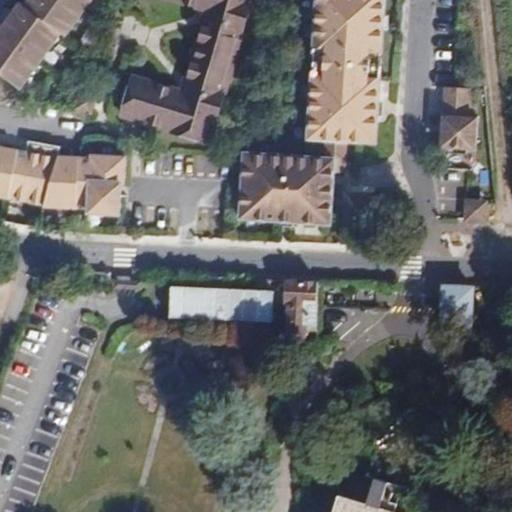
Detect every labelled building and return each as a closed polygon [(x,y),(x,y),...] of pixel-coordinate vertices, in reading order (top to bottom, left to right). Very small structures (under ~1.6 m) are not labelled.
[(91,0),(26,0),(21,7),(17,4),(0,25),(0,78),(15,89),(58,35),(62,37),(91,0)] [(251,0),(170,0),(209,11),(184,92),(134,78),(123,117),(210,143),(251,0)] [(377,144),(387,0),(320,0),(310,139),(327,140),(377,144)] [(447,88),(443,149),(477,151),(480,119),(472,118),(474,90),(447,88)] [(80,95),(76,110),(91,115),(96,99),(80,95)] [(335,173),(345,174),(347,142),(327,140),(326,161),(336,162),(335,173)] [(27,151),(0,146),(0,197),(43,205),(58,156),(61,147),(29,142),(27,151)] [(326,161),(246,154),(240,219),(330,227),(335,173),(336,162),(326,161)] [(58,156),(43,205),(43,207),(94,212),(93,215),(123,219),(124,188),(126,189),(127,160),(98,157),(98,160),(58,156)] [(487,205),(468,203),(467,222),(486,223),(487,205)] [(318,281),(288,279),(287,303),(289,303),(288,332),(295,332),(295,338),(306,338),(307,324),(315,325),(318,281)] [(472,288),(443,287),(442,323),(470,324),(472,288)] [(511,292),(502,292),(499,338),(511,338),(511,292)] [(394,511),(403,487),(354,472),(346,497),(339,495),(333,511),(394,511)]
